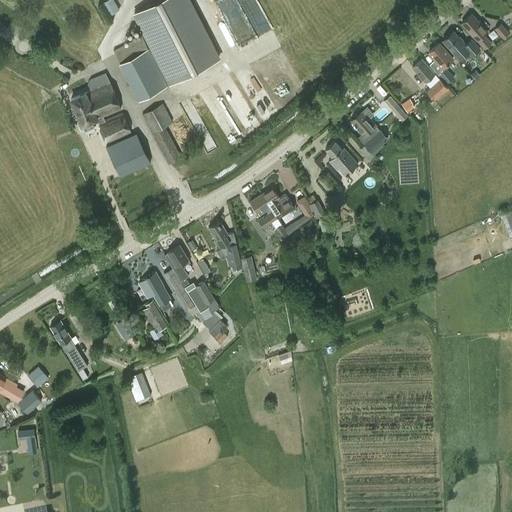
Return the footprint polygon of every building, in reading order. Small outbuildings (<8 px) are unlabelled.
[(114,0),(106,0),(101,3),(109,15),(120,9),(114,0)] [(167,85),(217,60),(186,0),(157,0),(135,11),(167,74),(163,76),(148,48),(141,35),(113,50),(119,62),(138,100),(167,85)] [(461,23),(477,40),(476,40),(485,49),(491,43),(484,34),(487,31),(472,14),(461,23)] [(501,22),(494,29),(503,39),(509,32),(501,22)] [(471,38),(465,44),(453,30),(443,39),(460,59),(469,51),(472,55),(480,48),(471,38)] [(439,42),(429,51),(442,67),(452,58),(439,42)] [(425,81),(428,79),(432,85),(426,90),(433,99),(447,87),(435,73),(422,58),(412,66),(425,81)] [(447,84),(447,83),(454,77),(446,68),(438,75),(447,84)] [(471,74),(472,75),(475,79),(480,75),(476,70),(471,74)] [(105,72),(89,78),(87,83),(90,90),(70,98),(81,125),(82,125),(84,130),(94,126),(91,121),(97,118),(99,122),(98,123),(98,124),(105,140),(131,129),(123,112),(104,120),(102,116),(121,108),(105,72)] [(245,80),(249,89),(258,84),(254,76),(245,80)] [(394,111),(399,106),(389,96),(384,100),(390,107),(394,111)] [(401,104),(406,111),(407,113),(414,107),(413,105),(414,104),(409,98),(401,104)] [(181,157),(164,126),(173,122),(162,103),(141,114),(168,164),(181,157)] [(363,143),(371,152),(386,139),(375,126),(376,125),(371,118),(369,120),(361,111),(351,120),(368,139),(363,143)] [(150,162),(135,131),(105,145),(120,176),(150,162)] [(337,169),(339,167),(345,175),(358,163),(344,147),(342,148),(335,140),(325,149),(332,158),(329,160),(337,169)] [(319,179),(330,192),(338,185),(326,173),(319,179)] [(272,186),(261,193),(272,209),(278,205),(275,200),(279,197),(272,186)] [(278,218),(272,209),(261,193),(250,200),(260,214),(266,210),(267,212),(257,219),(263,228),(272,222),(275,228),(282,238),(288,234),(284,228),(282,224),(280,222),(278,219),(278,218)] [(511,209),(501,213),(510,236),(511,234),(511,209)] [(284,228),(288,234),(314,214),(312,210),(284,228)] [(340,227),(337,216),(319,219),(322,231),(340,227)] [(233,270),(242,267),(242,265),(240,259),(239,259),(235,243),(226,245),(226,244),(229,241),(225,234),(227,233),(219,220),(208,227),(216,239),(214,241),(218,246),(215,249),(222,260),(227,257),(229,266),(232,265),(233,270)] [(306,238),(313,233),(310,229),(303,234),(306,238)] [(197,247),(192,240),(192,239),(188,242),(193,250),(197,247)] [(181,280),(185,287),(190,284),(185,277),(188,275),(183,267),(186,266),(185,264),(190,262),(179,245),(168,252),(169,254),(165,256),(181,280)] [(242,265),(242,267),(243,267),(246,282),(257,279),(251,255),(240,258),(240,259),(242,265)] [(201,259),(197,261),(203,271),(207,269),(203,262),(203,263),(201,259)] [(172,267),(163,273),(173,290),(174,289),(176,293),(175,294),(185,311),(194,305),(172,267)] [(158,275),(140,286),(146,296),(151,293),(160,305),(166,300),(162,293),(167,290),(158,275)] [(187,290),(200,311),(205,319),(207,317),(211,312),(219,307),(204,279),(195,285),(195,286),(187,290)] [(142,292),(136,295),(140,302),(146,299),(142,292)] [(142,310),(153,328),(149,331),(154,339),(162,334),(160,330),(167,325),(152,300),(145,305),(146,307),(142,310)] [(200,311),(196,313),(200,319),(210,329),(209,331),(220,342),(227,335),(221,329),(226,324),(221,319),(223,316),(216,310),(214,312),(212,311),(211,312),(207,317),(205,319),(200,311)] [(134,335),(124,318),(117,322),(127,339),(134,335)] [(82,368),(87,365),(79,353),(80,353),(71,338),(71,337),(60,319),(50,326),(70,359),(76,369),(83,379),(88,376),(82,368)] [(141,324),(135,328),(139,334),(145,330),(141,324)] [(290,350),(278,354),(280,359),(292,355),(290,350)] [(47,377),(38,365),(27,375),(37,386),(47,377)] [(138,373),(130,376),(139,400),(147,397),(138,373)] [(0,388),(16,397),(20,391),(3,381),(6,377),(0,374),(0,388)] [(27,413),(29,414),(31,416),(38,412),(33,408),(42,400),(32,389),(17,401),(27,413)] [(26,438),(35,437),(34,428),(18,430),(19,439),(26,438)]
